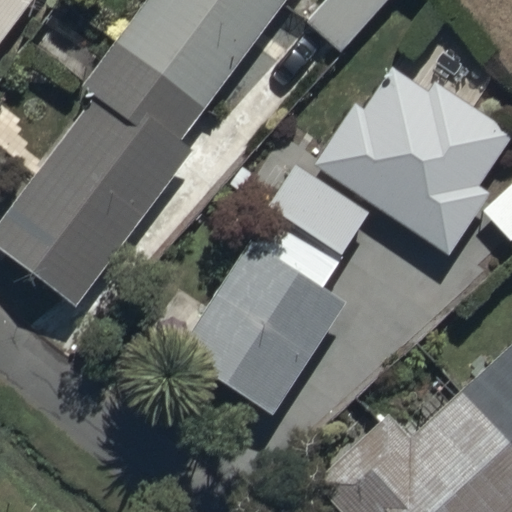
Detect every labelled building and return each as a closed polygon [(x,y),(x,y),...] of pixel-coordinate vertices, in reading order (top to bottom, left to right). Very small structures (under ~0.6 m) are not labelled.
[(0,0),(0,31),(23,0),(0,0)] [(179,131),(277,0),(138,0),(79,78),(94,89),(0,214),(0,242),(76,299),(193,142),(179,131)] [(388,0),(319,0),(304,18),(343,52),(388,0)] [(354,90),(310,158),(448,249),(490,184),(478,176),(511,124),(511,122),(434,72),(427,83),(389,59),(365,97),(354,90)] [(250,227),(176,343),(270,403),(342,292),(322,279),(369,204),(292,155),(247,225),(250,227)] [(350,511),(511,511),(511,328),(407,426),(384,402),(311,470),(350,511)]
